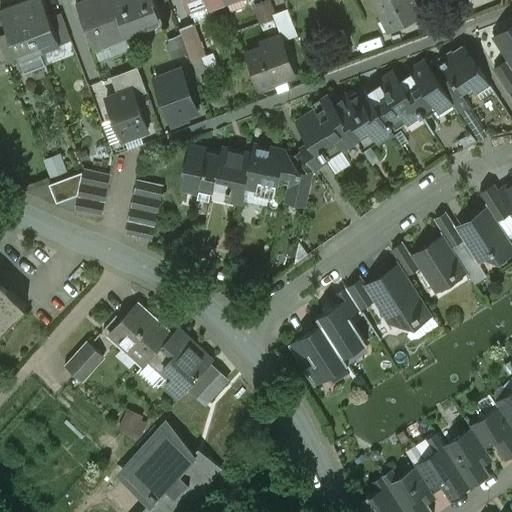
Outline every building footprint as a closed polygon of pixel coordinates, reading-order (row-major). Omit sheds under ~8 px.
[(43,0),(34,3),(32,0),(27,0),(21,3),(39,52),(61,45),(50,17),(43,0)] [(112,0),(97,0),(80,7),(95,47),(126,35),(112,0)] [(153,0),(112,0),(126,35),(145,27),(143,22),(160,16),(153,0)] [(224,0),(186,0),(190,9),(208,2),(210,7),(225,1),(224,0)] [(262,23),(278,16),(271,0),(261,0),(254,3),(262,23)] [(421,14),(414,0),(372,0),(380,15),(384,13),(391,28),(421,14)] [(21,3),(11,6),(13,12),(2,16),(9,32),(19,60),(39,52),(21,3)] [(71,41),(61,13),(50,17),(61,45),(71,41)] [(193,24),(179,29),(191,60),(205,55),(193,24)] [(511,25),(493,38),(507,60),(506,61),(511,70),(511,25)] [(19,60),(9,32),(0,35),(0,44),(7,65),(19,60)] [(282,41),(246,55),(258,88),(289,77),(283,60),(288,58),(282,41)] [(476,67),(463,46),(461,46),(459,47),(458,49),(459,50),(453,53),(451,49),(437,58),(450,77),(439,84),(448,98),(458,113),(471,105),(464,95),(485,82),(485,78),(478,66),(476,67)] [(423,59),(408,69),(411,73),(399,81),(417,109),(422,116),(448,98),(439,84),(423,59)] [(511,70),(506,61),(493,68),(508,91),(511,88),(511,70)] [(112,76),(118,95),(133,90),(136,97),(147,92),(138,67),(112,76)] [(182,71),(155,81),(171,122),(197,112),(182,71)] [(396,76),(382,84),(381,83),(367,92),(388,124),(389,127),(417,109),(399,81),(396,76)] [(359,143),(388,124),(367,92),(364,87),(347,98),(349,100),(337,109),(357,141),(359,143)] [(136,97),(133,90),(118,95),(107,99),(121,140),(149,131),(136,97)] [(331,99),(323,105),(324,107),(318,111),(316,107),(299,118),(313,139),(324,157),(325,156),(327,154),(326,153),(338,145),(342,151),(357,141),(337,109),(331,99)] [(324,157),(313,139),(299,148),(301,151),(314,171),(328,162),(325,156),(324,157)] [(208,151),(192,147),(183,188),(211,194),(213,186),(220,156),(208,153),(208,151)] [(291,157),(253,149),(251,157),(245,187),(270,192),(270,193),(276,194),(279,181),(280,177),(299,181),(302,171),(300,171),(291,157)] [(337,172),(353,164),(345,150),(329,158),(337,172)] [(251,157),(221,151),(220,156),(213,186),(227,189),(224,202),(241,205),(245,187),(251,157)] [(302,171),(299,181),(280,177),(279,181),(288,183),(284,201),(306,206),(314,171),(301,151),(291,157),(300,171),(302,171)] [(53,177),(70,170),(64,152),(46,158),(53,177)] [(109,174),(83,168),(82,173),(80,183),(106,188),(109,174)] [(82,173),(49,185),(57,203),(78,196),(80,183),(82,173)] [(164,185),(138,180),(135,194),(161,200),(164,185)] [(511,182),(498,191),(501,195),(511,211),(511,182)] [(106,188),(80,183),(78,196),(103,202),(106,188)] [(501,195),(498,191),(494,184),(480,193),(488,206),(489,207),(498,221),(511,211),(501,195)] [(161,200),(135,194),(132,208),(158,213),(161,200)] [(103,202),(78,196),(75,211),(101,216),(103,202)] [(488,206),(456,227),(459,232),(463,239),(476,259),(491,250),(493,254),(495,253),(502,255),(511,248),(511,243),(498,221),(489,207),(488,206)] [(158,213),(132,208),(129,221),(155,227),(158,213)] [(459,232),(456,227),(446,212),(435,220),(446,238),(452,247),(463,239),(459,232)] [(155,227),(129,221),(126,236),(152,241),(155,227)] [(446,238),(430,249),(428,246),(412,256),(419,267),(433,289),(465,269),(452,247),(446,238)] [(412,256),(403,243),(391,250),(403,268),(404,270),(407,275),(419,267),(412,256)] [(397,278),(389,283),(385,277),(368,288),(362,277),(346,288),(360,310),(374,301),(382,314),(414,322),(430,311),(407,275),(404,270),(403,268),(394,274),(397,278)] [(0,335),(27,308),(0,282),(0,335)] [(360,310),(346,288),(335,295),(339,303),(341,302),(350,316),(359,310),(359,311),(360,310)] [(350,316),(341,302),(339,303),(318,317),(348,365),(349,364),(344,358),(367,343),(350,316)] [(171,335),(136,304),(108,334),(121,345),(123,343),(146,363),(147,362),(171,335)] [(321,324),(288,345),(299,361),(300,360),(299,360),(308,354),(315,365),(306,371),(306,370),(305,371),(315,387),(348,365),(318,317),(317,317),(321,324)] [(171,335),(147,362),(168,382),(165,385),(180,398),(190,387),(208,367),(212,362),(188,340),(177,330),(171,335)] [(87,340),(65,364),(77,376),(99,352),(87,340)] [(225,383),(208,367),(190,387),(208,403),(225,383)] [(511,390),(495,402),(498,407),(499,406),(511,427),(511,390)] [(498,407),(469,425),(471,429),(472,428),(485,449),(486,448),(493,443),(505,461),(511,456),(511,427),(499,406),(498,407)] [(120,426),(139,439),(152,421),(133,408),(120,426)] [(471,429),(443,447),(470,488),(490,475),(479,457),(488,452),(486,448),(485,449),(472,428),(471,429)] [(182,448),(165,433),(155,443),(150,444),(141,453),(145,457),(129,475),(149,492),(147,494),(155,501),(144,511),(183,511),(205,488),(194,477),(192,479),(171,460),(182,448)] [(435,435),(419,446),(426,458),(443,447),(435,435)] [(426,458),(414,465),(415,467),(416,467),(430,489),(439,483),(450,501),(470,488),(443,447),(426,458)] [(430,489),(416,467),(415,467),(387,485),(404,511),(432,511),(423,496),(431,490),(430,489)] [(404,511),(387,485),(358,504),(363,511),(404,511)]
